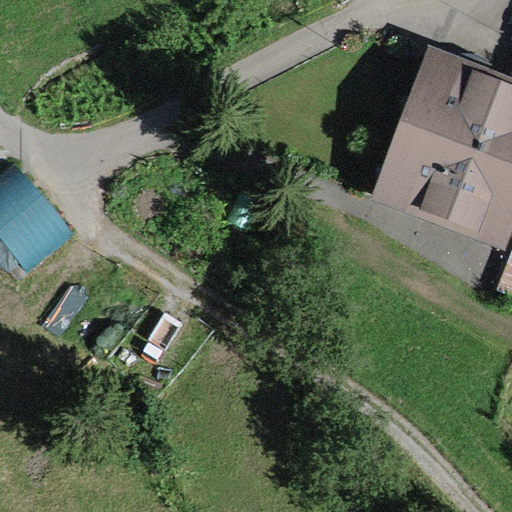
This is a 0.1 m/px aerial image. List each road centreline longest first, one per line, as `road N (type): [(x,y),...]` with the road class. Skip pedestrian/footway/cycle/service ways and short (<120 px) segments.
road 1 (track): [(490,511),(389,419),(92,216),(51,151)]
road 2 (residential): [(0,120),(51,151),(138,136),(220,84),(401,0)]
